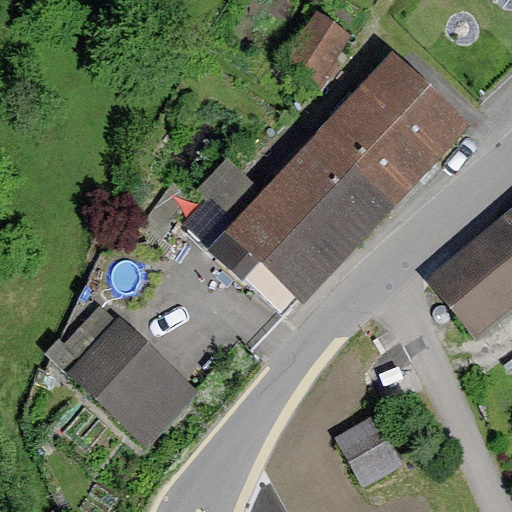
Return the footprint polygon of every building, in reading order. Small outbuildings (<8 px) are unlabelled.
[(321,20),(284,70),(315,93),(352,43),(321,20)] [(320,146),(398,218),(476,137),(399,64),(320,146)] [(398,218),(320,146),(209,263),(285,336),(398,218)] [(511,314),(511,218),(430,284),(477,343),(511,314)] [(213,404),(114,315),(52,384),(148,471),(213,404)] [(337,438),(365,489),(407,466),(379,416),(337,438)]
